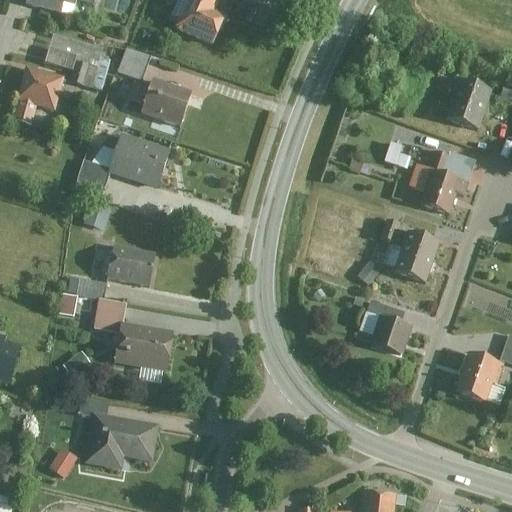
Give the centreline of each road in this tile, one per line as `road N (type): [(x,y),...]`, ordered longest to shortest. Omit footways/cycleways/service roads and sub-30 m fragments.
road 1 (secondary): [(357,0),(297,135),(262,273),(269,338),(299,394)]
road 2 (residential): [(397,454),(496,174)]
road 3 (residential): [(299,394),(244,433),(227,468),(220,511)]
road 4 (secondary): [(397,454),(511,495)]
